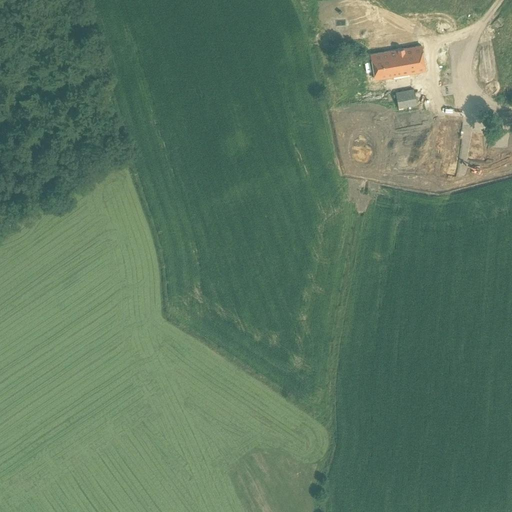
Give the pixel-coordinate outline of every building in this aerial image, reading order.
[(428,7),(426,8),(432,21),(455,9),(451,1),(452,0),(437,0),(438,2),(437,2),(436,0),(427,5),(428,7)] [(370,55),(375,79),(425,71),(421,45),(411,47),(388,52),(370,55)] [(436,77),(450,75),(447,59),(433,61),(436,77)] [(403,82),(389,84),(390,90),(404,88),(403,82)] [(395,92),(398,109),(417,105),(414,89),(395,92)] [(423,177),(429,116),(410,114),(404,175),(423,177)] [(439,147),(438,155),(446,156),(443,171),(453,173),(456,155),(453,154),(453,150),(457,150),(458,141),(456,141),(459,125),(442,122),(438,147),(439,147)] [(474,135),(469,158),(483,160),(487,137),(474,135)] [(222,142),(227,156),(246,150),(241,136),(222,142)]
